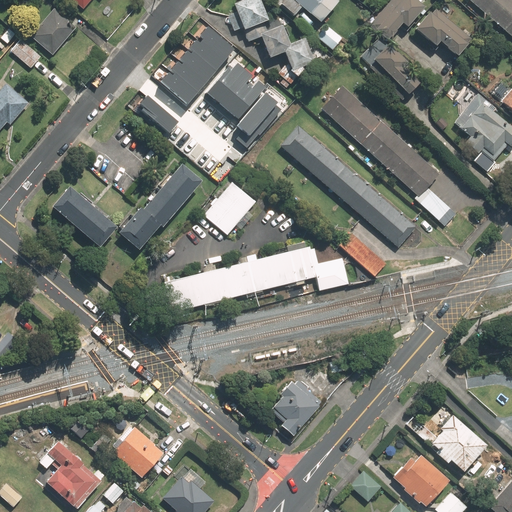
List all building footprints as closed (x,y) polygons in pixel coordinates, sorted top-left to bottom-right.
[(91,0),(101,0),(74,0),(85,8),(91,0)] [(246,0),(234,4),(236,10),(227,13),(233,33),(239,31),(243,42),(259,37),(267,61),(284,55),(287,64),(278,74),(290,84),(318,56),(303,39),(288,44),(281,26),(271,30),(269,24),(261,0),(246,0)] [(279,0),(277,3),(295,16),(301,7),(324,23),(340,0),(279,0)] [(388,41),(402,25),(408,30),(426,10),(414,0),(390,0),(367,26),(388,41)] [(511,0),(468,0),(511,38),(511,0)] [(75,30),(54,9),(29,34),(50,55),(75,30)] [(447,19),(442,24),(428,12),(414,28),(434,45),(436,42),(458,60),(469,47),(473,42),(447,19)] [(325,25),(316,38),(334,51),(343,39),(325,25)] [(17,35),(9,27),(0,35),(0,41),(6,47),(17,35)] [(208,93),(222,77),(227,82),(244,61),(239,57),(217,38),(186,74),(208,93)] [(31,67),(39,57),(20,42),(12,52),(31,67)] [(401,67),(407,60),(390,44),(372,62),(408,97),(419,85),(401,67)] [(276,80),(258,67),(245,83),(263,97),(276,80)] [(179,79),(148,116),(170,134),(201,97),(179,79)] [(0,131),(7,123),(12,126),(30,104),(3,82),(0,86),(0,131)] [(454,212),(429,189),(441,175),(342,85),(320,109),(416,195),(413,198),(443,225),(454,212)] [(511,89),(509,87),(498,101),(504,106),(511,112),(511,89)] [(511,124),(475,93),(451,122),(469,137),(463,144),(475,155),(471,160),(486,172),(511,140),(511,124)] [(417,228),(296,125),(278,147),(398,251),(417,228)] [(161,228),(200,182),(180,165),(141,211),(139,209),(117,234),(137,251),(158,226),(161,228)] [(227,236),(255,200),(230,181),(202,217),(227,236)] [(67,187),(50,208),(98,248),(116,228),(67,187)] [(386,265),(348,231),(336,245),(373,279),(386,265)] [(314,268),(310,249),(161,283),(168,313),(317,278),(319,290),(348,283),(343,262),(314,268)] [(0,345),(11,332),(4,326),(0,330),(0,345)] [(292,379),(270,406),(285,418),(280,425),(291,435),(319,400),(292,379)] [(462,472),(486,447),(452,415),(439,429),(442,432),(431,444),(438,450),(435,453),(447,464),(450,460),(462,472)] [(133,429),(112,453),(142,478),(162,454),(133,429)] [(57,467),(42,484),(75,511),(102,481),(57,442),(38,464),(44,469),(51,461),(57,467)] [(420,456),(414,462),(410,458),(393,478),(404,488),(402,490),(418,504),(419,503),(424,507),(448,481),(420,456)] [(380,487),(363,472),(349,487),(367,502),(380,487)] [(187,483),(180,477),(161,499),(176,511),(175,511),(204,511),(213,502),(189,481),(187,483)] [(493,511),(511,511),(511,478),(486,505),(493,511)] [(123,492),(114,483),(102,496),(111,504),(123,492)] [(21,498),(5,484),(0,489),(0,496),(13,508),(21,498)] [(464,495),(456,487),(434,510),(435,511),(462,511),(466,508),(459,501),(464,495)] [(124,511),(132,504),(125,498),(113,511),(124,511)] [(93,505),(86,511),(100,511),(105,507),(99,501),(94,506),(93,505)] [(124,511),(148,511),(142,506),(140,509),(133,502),(132,504),(124,511)]
